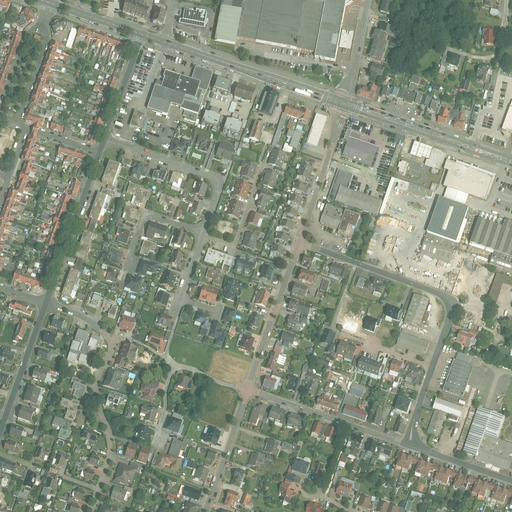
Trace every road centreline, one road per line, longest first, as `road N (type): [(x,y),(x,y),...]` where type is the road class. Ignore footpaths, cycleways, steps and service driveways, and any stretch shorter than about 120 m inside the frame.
road 1 (residential): [(298,241),(446,299),(450,317),(432,365)]
road 2 (secondary): [(165,42),(343,103)]
road 3 (secondary): [(343,103),(511,161)]
road 4 (residential): [(202,233),(216,181),(105,138)]
road 5 (residential): [(405,445),(247,390)]
road 6 (residential): [(99,153),(45,302)]
road 7 (residential): [(247,390),(298,241)]
road 8 (residential): [(247,390),(173,365),(159,439)]
road 9 (residential): [(298,241),(343,103)]
road 10 (residential): [(45,302),(83,315),(111,341),(93,396)]
road 11 (residential): [(206,511),(247,390)]
road 12 (residential): [(261,164),(234,248),(202,233)]
